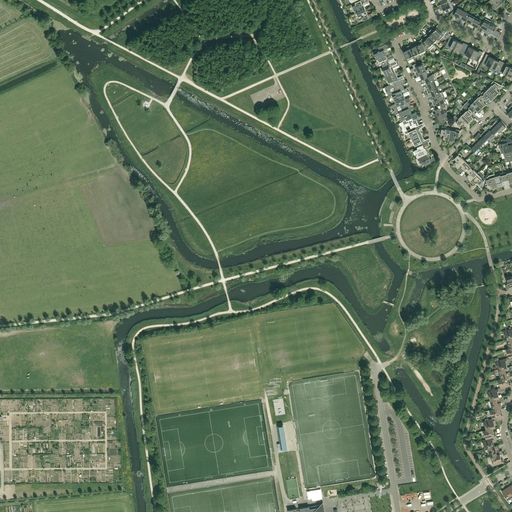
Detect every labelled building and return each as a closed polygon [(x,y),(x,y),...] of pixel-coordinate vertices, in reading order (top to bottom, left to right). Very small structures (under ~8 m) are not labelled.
[(365,9),(363,3),(368,1),(367,0),(361,0),(356,2),(355,3),(356,5),(352,7),(355,13),(365,9)] [(498,2),(501,0),(490,0),(494,5),(492,6),(494,9),(500,5),(498,2)] [(448,14),(447,12),(453,9),(454,8),(451,3),(439,8),(440,11),(443,9),(445,13),(444,13),(445,16),(448,14)] [(458,21),(463,11),(458,8),(455,12),(454,11),(452,13),(451,15),(453,16),(454,15),(457,17),(456,19),(458,21)] [(368,15),(365,9),(355,13),(358,20),(362,19),(363,21),(374,16),(373,13),(368,15)] [(466,21),(469,14),(463,11),(458,21),(461,22),(462,19),(466,21)] [(470,27),(475,17),(469,14),(466,21),(469,23),(467,26),(470,27)] [(477,27),(481,21),(475,17),(470,27),(472,28),(474,26),(477,27)] [(491,21),(485,18),(480,27),(484,29),(482,31),(485,33),(490,23),(491,21)] [(500,32),(496,30),(498,27),(490,23),(485,33),(487,34),(489,31),(492,33),(492,34),(497,37),(500,32)] [(431,29),(429,31),(437,39),(439,40),(444,36),(442,35),(445,32),(439,26),(437,29),(436,28),(434,31),(431,29)] [(437,39),(429,31),(427,33),(430,35),(427,38),(433,43),(437,39)] [(454,49),(458,41),(453,39),(454,38),(450,36),(445,46),(449,48),(449,47),(454,49)] [(434,45),(433,43),(427,38),(424,41),(422,38),(420,41),(427,49),(428,52),(434,45)] [(425,50),(427,49),(420,41),(418,42),(419,44),(415,46),(419,53),(419,55),(425,52),(425,51),(425,50)] [(462,54),(467,44),(463,43),(463,44),(458,41),(454,49),(459,51),(458,52),(462,54)] [(386,55),(384,49),(388,47),(387,43),(376,49),(377,51),(373,52),(376,59),(386,55)] [(470,57),(474,49),(469,47),(470,46),(467,44),(462,54),(465,56),(466,55),(470,57)] [(413,56),(419,53),(415,46),(412,48),(411,45),(408,46),(413,56)] [(414,58),(413,56),(408,46),(406,47),(407,50),(403,51),(407,61),(414,58)] [(478,62),(483,52),(480,51),(479,52),(474,49),(470,57),(475,59),(475,60),(478,62)] [(490,67),(494,59),(489,57),(490,56),(486,54),(482,64),(485,65),(486,65),(490,67)] [(389,60),(386,55),(376,59),(379,66),(383,65),(383,67),(384,66),(395,61),(394,58),(389,60)] [(498,72),(503,62),(500,60),(499,61),(494,59),(490,67),(489,70),(494,72),(495,70),(498,72)] [(395,72),(392,66),(397,64),(396,61),(395,61),(384,66),(385,68),(381,70),(384,77),(395,72)] [(506,75),(510,67),(505,65),(506,63),(503,62),(498,72),(501,73),(502,73),(506,75)] [(426,70),(423,64),(416,67),(417,71),(415,72),(416,75),(426,70)] [(428,76),(426,70),(416,75),(417,77),(420,76),(421,80),(422,79),(428,76)] [(404,79),(402,76),(398,78),(395,72),(384,77),(388,86),(392,84),(403,79),(404,79)] [(437,80),(434,73),(428,76),(422,79),(423,82),(426,81),(427,84),(434,81),(437,80)] [(404,89),(402,84),(404,82),(403,79),(392,84),(388,86),(384,88),(388,97),(392,95),(393,95),(390,89),(393,87),(396,93),(404,89)] [(437,87),(434,81),(427,84),(429,87),(426,89),(427,91),(437,87)] [(495,96),(499,92),(495,88),(497,87),(500,88),(502,85),(493,81),(491,84),(492,85),(488,89),(495,96)] [(440,93),(437,87),(427,91),(428,94),(431,93),(433,96),(440,93)] [(406,99),(403,93),(408,91),(406,88),(404,89),(396,93),(395,93),(393,95),(392,95),(392,97),(396,104),(406,99)] [(495,96),(488,89),(487,88),(481,93),(480,94),(485,99),(487,97),(491,101),(495,96)] [(445,98),(442,92),(440,93),(433,96),(434,99),(431,101),(433,103),(442,99),(445,98)] [(486,104),(483,101),(485,99),(480,94),(480,93),(478,95),(473,100),(482,108),(486,104)] [(411,107),(408,102),(411,101),(410,97),(406,99),(396,104),(395,104),(390,106),(395,115),(398,113),(399,113),(409,108),(411,107)] [(447,104),(445,98),(442,99),(433,103),(434,106),(436,105),(438,108),(442,106),(447,104)] [(482,108),(473,100),(469,104),(467,102),(465,104),(468,107),(472,112),(471,111),(474,109),(478,112),(482,108)] [(445,112),(442,106),(438,108),(435,109),(436,113),(434,114),(435,117),(445,112)] [(418,115),(416,112),(411,114),(410,110),(412,110),(411,107),(409,108),(399,113),(403,121),(406,120),(418,115)] [(470,122),(474,118),(470,114),(472,112),(468,107),(461,113),(462,114),(470,122)] [(447,118),(445,112),(435,117),(436,119),(439,118),(440,122),(447,118)] [(470,122),(462,114),(458,118),(457,117),(455,120),(459,124),(462,122),(466,126),(470,122)] [(419,125),(416,120),(419,118),(418,115),(406,120),(403,121),(399,123),(403,132),(404,132),(407,130),(404,125),(408,123),(411,129),(419,125)] [(506,127),(500,121),(497,124),(495,122),(493,124),(501,132),(506,127)] [(422,134),(419,129),(424,126),(422,123),(419,125),(411,129),(407,130),(404,132),(405,133),(406,134),(408,133),(411,139),(422,134)] [(501,132),(493,124),(491,126),(493,128),(491,131),(495,135),(496,136),(501,132)] [(443,139),(449,140),(451,128),(442,127),(441,130),(439,130),(439,133),(444,134),(443,139)] [(456,129),(451,128),(449,140),(454,141),(455,136),(459,136),(460,130),(456,129)] [(495,135),(491,131),(490,130),(487,133),(485,130),(483,132),(491,140),(495,135)] [(491,140),(483,132),(481,134),(483,137),(480,139),(486,145),(491,140)] [(424,140),(422,134),(411,139),(414,146),(418,144),(419,146),(428,142),(430,141),(429,138),(424,140)] [(511,150),(511,144),(507,146),(506,144),(511,139),(508,137),(505,141),(503,143),(502,144),(499,145),(501,154),(503,153),(511,150)] [(476,140),(474,142),(481,149),(486,145),(480,139),(478,142),(476,140)] [(427,153),(425,147),(430,145),(428,142),(419,146),(417,147),(418,149),(414,151),(417,158),(427,153)] [(481,149),(474,142),(472,144),(474,146),(471,149),(478,156),(483,151),(481,149)] [(511,156),(511,150),(503,153),(505,158),(504,159),(505,162),(511,159),(511,157),(511,156)] [(430,159),(427,153),(417,158),(420,165),(424,163),(425,165),(436,160),(435,157),(430,159)] [(465,161),(461,157),(462,156),(459,153),(455,158),(457,160),(453,164),(457,168),(465,161)] [(472,166),(470,163),(469,164),(465,161),(457,168),(462,172),(465,168),(468,170),(472,166)] [(478,173),(474,169),(475,168),(472,166),(468,170),(470,173),(466,177),(470,181),(478,173)] [(511,182),(511,171),(511,172),(507,173),(506,172),(503,173),(505,179),(508,178),(509,184),(511,182)] [(482,187),(485,179),(483,176),(479,172),(478,173),(470,181),(474,185),(477,182),(479,184),(478,185),(482,189),(482,187)] [(503,185),(502,180),(505,179),(503,173),(500,174),(500,175),(495,177),(498,187),(503,185)] [(498,187),(495,177),(494,174),(489,176),(489,177),(485,178),(485,179),(482,187),(491,185),(492,188),(498,187)] [(507,367),(506,362),(507,362),(506,358),(496,361),(498,370),(507,368),(507,367)] [(510,376),(509,372),(506,373),(505,371),(511,370),(510,367),(507,367),(507,368),(498,370),(501,379),(507,377),(510,376)] [(509,383),(507,377),(501,379),(498,380),(500,388),(511,385),(510,382),(509,383)] [(499,398),(498,392),(499,392),(498,389),(488,392),(490,401),(499,398)] [(502,407),(500,402),(498,403),(497,402),(503,400),(502,397),(499,398),(490,401),(493,409),(499,408),(502,407)] [(500,413),(499,408),(493,409),(490,410),(492,419),(494,418),(503,416),(502,413),(500,413)] [(495,427),(494,422),(495,421),(494,418),(492,419),(488,420),(485,421),(484,421),(486,430),(492,428),(495,427)] [(494,434),(492,428),(486,430),(483,431),(486,439),(490,438),(493,437),(496,437),(495,433),(494,434)] [(494,446),(493,441),(494,440),(493,437),(490,438),(486,439),(483,440),(485,449),(488,448),(494,446)] [(496,451),(498,450),(497,445),(494,446),(488,448),(491,457),(500,454),(503,453),(502,450),(496,452),(496,451)] [(501,460),(500,454),(491,457),(493,465),(504,462),(503,459),(501,460)] [(511,497),(506,488),(502,491),(507,500),(511,497)] [(324,511),(324,510),(323,502),(320,505),(300,508),(300,511),(324,511)]
